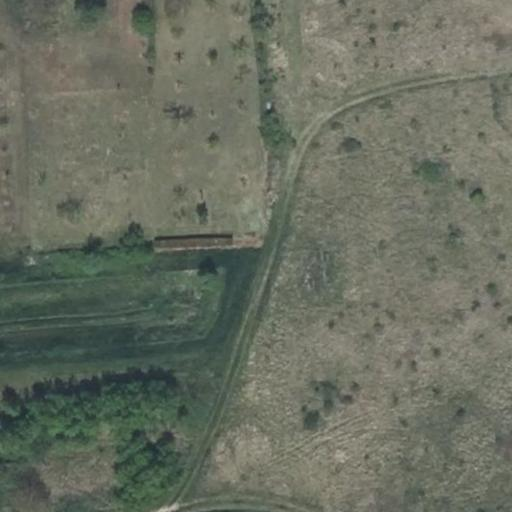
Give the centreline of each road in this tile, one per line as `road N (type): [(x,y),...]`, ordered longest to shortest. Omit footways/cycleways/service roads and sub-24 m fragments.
road 1 (track): [(165,511),(229,375),(274,251),(300,147),(294,0)]
road 2 (track): [(300,147),(333,109),(511,69)]
